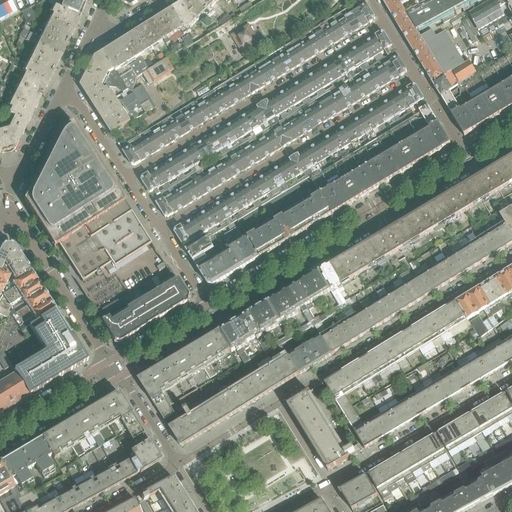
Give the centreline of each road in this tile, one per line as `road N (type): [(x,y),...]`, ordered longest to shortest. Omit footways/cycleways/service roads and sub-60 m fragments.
road 1 (residential): [(119,378),(505,148)]
road 2 (residential): [(177,464),(511,259)]
road 3 (residential): [(464,149),(204,303)]
road 4 (residential): [(61,92),(77,103),(204,303)]
road 5 (residential): [(327,486),(511,377)]
road 6 (residential): [(108,361),(23,228),(1,210)]
road 7 (residential): [(464,149),(373,0)]
road 8 (residential): [(0,450),(119,378)]
road 9 (residential): [(108,361),(0,426)]
